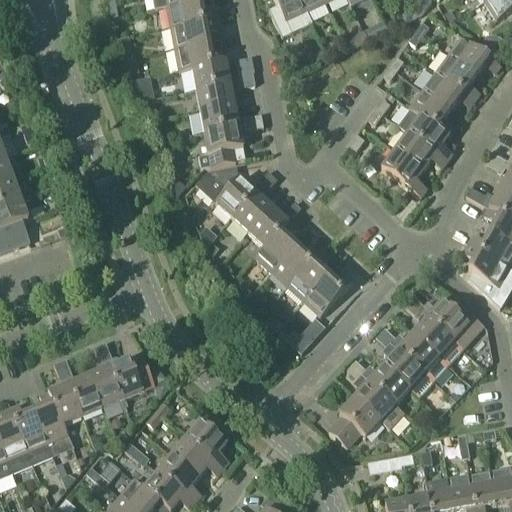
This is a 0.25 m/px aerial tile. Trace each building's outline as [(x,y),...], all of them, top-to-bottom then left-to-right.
[(151,0),(154,16),(166,14),(201,7),(199,0),(151,0)] [(271,0),(277,12),(268,16),(281,44),(311,30),(306,19),(296,0),(271,0)] [(296,0),(306,19),(325,10),(320,0),(296,0)] [(345,0),(344,0),(320,0),(325,10),(328,8),(345,0)] [(426,0),(414,0),(420,11),(424,18),(431,9),(429,5),(426,0)] [(511,0),(496,0),(484,8),(496,27),(511,16),(511,0)] [(170,35),(218,26),(216,16),(203,18),(201,7),(166,14),(170,35)] [(385,32),(388,38),(397,33),(398,33),(406,29),(401,18),(400,15),(391,20),(395,27),(385,32)] [(174,56),(209,49),(207,39),(220,36),(218,26),(170,35),(174,56)] [(428,34),(422,29),(415,39),(422,43),(428,34)] [(362,37),(343,47),(348,57),(367,48),(362,37)] [(422,43),(415,39),(408,48),(415,52),(422,43)] [(495,80),(500,73),(461,44),(447,62),(476,83),(484,72),(495,80)] [(178,79),(192,76),(191,75),(226,68),(224,58),(211,61),(209,49),(174,56),(178,78),(178,79)] [(435,79),(474,108),(478,102),(468,94),(476,83),(447,62),(435,79)] [(133,64),(121,68),(125,82),(137,79),(133,64)] [(403,69),(396,64),(390,73),(396,78),(403,69)] [(191,75),(192,76),(195,96),(230,89),(226,68),(191,75)] [(383,83),(389,87),(396,78),(390,73),(383,83)] [(254,85),(253,79),(244,80),(246,93),(255,91),(254,85)] [(474,108),(435,79),(422,97),(450,118),(458,107),(469,115),(474,108)] [(244,80),(235,82),(236,88),(237,95),(246,93),(244,80)] [(230,89),(195,96),(200,117),(234,110),(230,89)] [(150,103),(148,96),(138,98),(139,105),(150,103)] [(408,115),(419,123),(420,122),(448,143),(453,137),(442,129),(450,118),(422,97),(409,114),(408,115)] [(387,100),(384,103),(392,108),(395,104),(387,99),(387,100)] [(375,116),(382,122),(390,111),(382,106),(375,116)] [(142,109),(143,116),(146,116),(151,115),(149,107),(142,109)] [(204,139),(239,132),(234,110),(200,117),(204,139)] [(382,122),(375,116),(367,126),(375,132),(382,122)] [(254,136),(263,134),(262,128),(261,121),(252,123),(254,136)] [(420,122),(419,123),(407,140),(446,169),(451,162),(440,154),(448,143),(420,122)] [(243,124),(244,131),(245,137),(254,136),(252,123),(243,124)] [(159,127),(151,130),(155,139),(163,135),(159,127)] [(201,175),(210,173),(235,168),(233,156),(243,154),(239,132),(204,139),(208,161),(198,163),(201,175)] [(394,157),(423,178),(431,167),(442,175),(446,169),(407,140),(394,157)] [(364,147),(356,141),(348,152),(356,157),(364,147)] [(245,167),(243,154),(233,156),(235,168),(245,167)] [(349,155),(343,162),(350,167),(356,160),(349,155)] [(381,175),(420,204),(425,197),(414,189),(423,178),(394,157),(381,175)] [(492,159),(486,170),(494,175),(500,164),(492,159)] [(500,164),(494,175),(502,179),(505,174),(510,177),(511,178),(511,164),(509,166),(507,168),(500,164)] [(0,190),(12,185),(5,165),(0,166),(0,190)] [(239,184),(237,174),(206,180),(195,192),(232,226),(256,200),(239,184)] [(499,196),(511,203),(511,178),(510,177),(499,196)] [(277,187),(272,182),(267,178),(261,185),(271,193),(277,187)] [(12,185),(0,190),(0,212),(20,205),(12,185)] [(180,202),(187,193),(178,185),(177,186),(175,189),(180,202)] [(255,191),(260,195),(265,200),(271,193),(261,185),(255,191)] [(470,194),(465,202),(488,215),(511,228),(511,203),(499,196),(495,204),(491,202),(487,203),(486,204),(470,194)] [(248,240),(272,214),(256,200),(232,226),(248,240)] [(0,235),(22,228),(27,226),(20,205),(0,212),(0,235)] [(301,215),(294,209),(285,218),(292,225),(301,215)] [(264,255),(288,229),(272,214),(248,240),(263,254),(264,255)] [(511,228),(488,215),(483,223),(495,230),(490,240),(511,252),(511,228)] [(0,259),(29,249),(22,228),(0,235),(0,259)] [(263,254),(254,264),(255,265),(271,280),(295,254),(286,246),(296,236),(288,229),(264,255),(263,254)] [(57,237),(60,244),(64,243),(68,241),(71,240),(69,232),(57,237)] [(509,276),(511,277),(511,252),(490,240),(484,249),(472,243),(467,252),(509,276)] [(287,294),(320,258),(312,251),(303,261),(295,254),(271,280),(287,294)] [(468,278),(472,280),(468,286),(492,307),(509,276),(467,252),(462,261),(474,267),(468,278)] [(320,258),(287,294),(303,309),(327,283),(318,275),(327,265),(320,258)] [(320,324),(352,288),(344,280),(335,290),(327,283),(303,309),(320,324)] [(420,309),(413,303),(409,308),(405,313),(411,319),(420,309)] [(483,333),(459,311),(453,318),(442,307),(427,324),(462,356),(483,333)] [(418,325),(422,320),(427,315),(420,309),(411,319),(418,325)] [(275,322),(267,330),(276,338),(283,330),(275,322)] [(462,356),(427,324),(412,340),(447,372),(462,356)] [(312,348),(324,334),(323,333),(315,326),(303,339),(312,348)] [(391,341),(384,335),(375,345),(382,351),(391,341)] [(406,347),(401,343),(397,347),(398,347),(393,352),(397,356),(433,388),(447,372),(412,340),(406,347)] [(397,347),(391,341),(382,351),(386,354),(389,357),(393,352),(398,347),(397,347)] [(105,349),(93,354),(97,362),(109,357),(105,349)] [(247,358),(257,366),(264,357),(255,349),(247,358)] [(397,356),(393,352),(389,357),(386,354),(382,358),(390,365),(383,372),(410,395),(419,403),(433,388),(397,356)] [(102,415),(122,407),(106,369),(112,366),(109,357),(97,362),(100,371),(97,374),(98,378),(88,382),(102,415)] [(122,407),(154,393),(154,391),(150,381),(145,370),(133,374),(129,365),(119,369),(117,366),(112,366),(106,369),(122,407)] [(65,366),(53,371),(57,379),(69,374),(65,366)] [(355,367),(346,376),(353,383),(362,373),(355,367)] [(371,374),(368,378),(363,383),(395,412),(410,395),(383,372),(377,379),(371,374)] [(389,436),(404,420),(395,412),(363,383),(368,378),(362,373),(353,383),(360,389),(356,393),(360,397),(354,404),(380,428),(389,436)] [(72,382),(69,374),(57,379),(60,388),(66,385),(72,382)] [(159,377),(150,381),(154,391),(166,386),(160,379),(159,377)] [(88,382),(68,391),(82,423),(102,415),(88,382)] [(63,431),(82,423),(68,391),(49,399),(62,432),(63,431)] [(49,399),(39,403),(44,415),(34,420),(52,464),(73,455),(68,444),(63,431),(62,432),(49,399)] [(365,444),(380,428),(354,404),(338,421),(341,423),(328,438),(346,455),(360,440),(365,444)] [(154,420),(161,426),(169,416),(162,410),(154,420)] [(34,420),(24,424),(18,412),(8,416),(32,472),(52,464),(34,420)] [(8,416),(0,419),(0,421),(4,432),(0,433),(0,451),(12,481),(32,472),(8,416)] [(161,426),(154,420),(146,430),(153,435),(161,426)] [(227,450),(199,428),(185,446),(222,476),(227,470),(217,462),(227,450)] [(495,444),(494,436),(482,438),(484,446),(495,444)] [(465,442),(457,443),(459,454),(467,453),(465,442)] [(171,462),(198,485),(207,474),(217,482),(222,476),(185,446),(171,462)] [(139,458),(130,449),(124,457),(133,465),(139,458)] [(0,485),(12,481),(0,451),(0,485)] [(461,466),(466,465),(469,464),(467,453),(459,454),(461,466)] [(133,465),(143,473),(146,469),(149,466),(139,458),(133,465)] [(429,458),(420,459),(423,472),(432,470),(429,458)] [(411,461),(399,463),(401,472),(413,470),(411,461)] [(198,485),(171,462),(157,479),(195,510),(200,504),(189,495),(198,485)] [(367,469),(369,481),(401,475),(401,472),(399,463),(367,469)] [(509,511),(511,511),(511,474),(490,478),(495,511),(499,511),(509,510),(509,511)] [(91,475),(86,481),(95,488),(100,482),(91,475)] [(469,482),(474,511),(495,511),(490,478),(469,482)] [(143,495),(163,511),(175,511),(179,507),(185,511),(192,511),(195,510),(157,479),(144,494),(143,495)] [(68,481),(61,484),(66,496),(75,485),(68,481)] [(104,495),(106,493),(109,489),(100,482),(95,488),(104,495)] [(447,486),(451,511),(474,511),(469,482),(447,486)] [(134,486),(133,487),(119,503),(129,511),(163,511),(143,495),(144,494),(134,486)] [(425,490),(427,503),(428,503),(429,511),(451,511),(447,486),(426,489),(425,490)] [(261,511),(280,511),(269,502),(261,511)] [(129,511),(119,503),(111,511),(129,511)] [(407,506),(407,511),(429,511),(428,503),(427,503),(407,506)]
